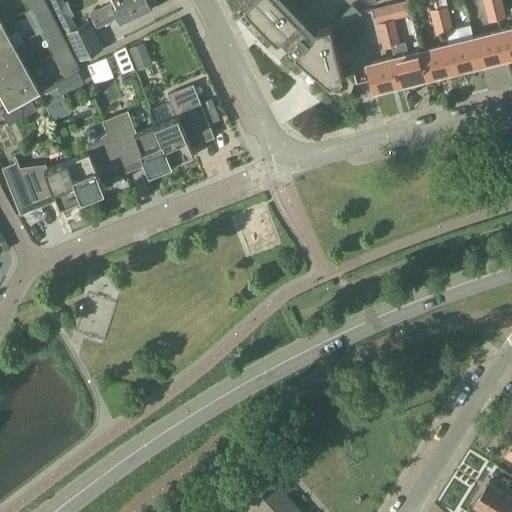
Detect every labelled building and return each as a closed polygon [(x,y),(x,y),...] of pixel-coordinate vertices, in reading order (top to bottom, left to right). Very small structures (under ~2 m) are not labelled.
[(152,7),(150,3),(151,0),(110,0),(112,1),(90,12),(98,27),(120,16),(122,22),(152,7)] [(332,84),(336,78),(343,77),(331,24),(317,28),(313,32),(281,0),(243,0),(246,3),(244,5),(278,40),(282,36),(296,51),(295,52),(308,63),(312,63),(318,68),(318,72),(332,84)] [(482,0),(485,9),(503,5),(501,0),(482,0)] [(43,30),(57,23),(45,1),(31,8),(43,30)] [(355,19),(361,12),(353,3),(336,20),(338,23),(355,19)] [(429,8),(431,19),(449,16),(447,5),(429,8)] [(485,9),(488,21),(506,16),(503,5),(485,9)] [(431,19),(434,34),(452,30),(449,16),(431,19)] [(382,34),(398,31),(395,18),(377,22),(378,25),(380,25),(382,34)] [(101,47),(88,20),(66,30),(79,57),(101,47)] [(0,53),(16,44),(24,40),(19,30),(11,34),(4,22),(0,24),(0,53)] [(54,53),(68,46),(57,23),(43,30),(54,53)] [(511,27),(500,30),(507,56),(511,55),(511,27)] [(480,63),(507,56),(500,30),(474,37),(480,63)] [(397,43),(401,42),(398,31),(382,34),(384,42),(382,43),(383,47),(392,45),(396,44),(397,43)] [(454,69),(480,63),(474,37),(447,43),(454,69)] [(394,56),(401,82),(427,76),(421,50),(405,54),(402,42),(401,42),(397,43),(396,44),(392,45),(395,56),(394,56)] [(427,76),(454,69),(447,43),(421,50),(427,76)] [(0,81),(29,66),(16,44),(0,53),(0,81)] [(68,46),(54,53),(65,74),(79,67),(68,46)] [(374,89),(401,82),(394,56),(367,63),(374,89)] [(41,89),(29,66),(0,81),(0,88),(10,106),(41,89)] [(79,68),(56,80),(63,92),(85,81),(79,68)] [(170,99),(150,107),(156,123),(172,162),(194,153),(190,142),(211,133),(213,137),(214,136),(193,83),(168,93),(170,99)] [(8,124),(35,108),(28,96),(1,111),(8,124)] [(128,109),(103,119),(124,172),(125,171),(124,168),(145,160),(150,171),(172,162),(156,123),(136,131),(128,109)] [(87,151),(67,158),(83,197),(105,189),(101,177),(122,169),(123,172),(124,172),(103,119),(102,120),(107,131),(86,147),(87,151)] [(83,197),(67,158),(47,166),(46,162),(20,166),(15,154),(13,155),(16,163),(4,167),(15,193),(26,188),(34,208),(36,207),(35,204),(56,195),(61,206),(83,197)] [(250,502),(275,480),(255,457),(230,479),(250,502)] [(474,503),(489,511),(511,511),(511,493),(489,479),(474,503)] [(259,511),(283,511),(295,502),(275,480),(250,502),(259,511)] [(303,511),(295,502),(283,511),(303,511)]
